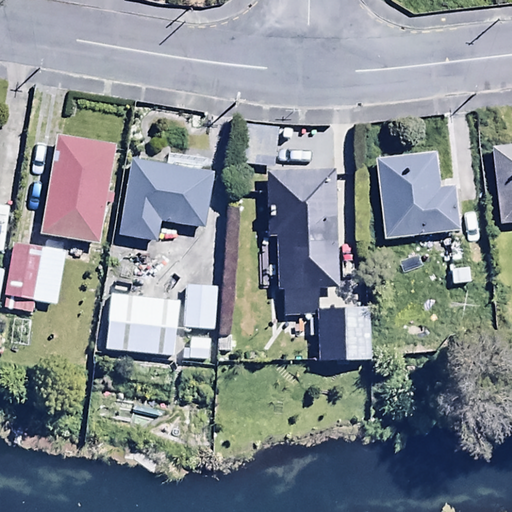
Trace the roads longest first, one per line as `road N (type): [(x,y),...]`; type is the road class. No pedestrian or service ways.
road 1 (residential): [(0,29),(300,72)]
road 2 (residential): [(300,72),(511,54)]
